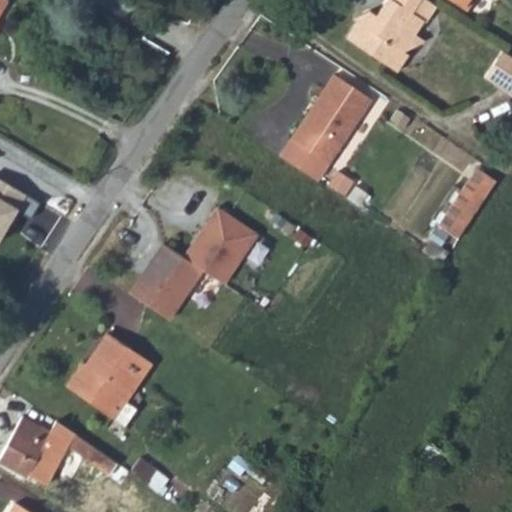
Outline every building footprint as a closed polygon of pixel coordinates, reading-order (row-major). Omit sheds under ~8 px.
[(388,0),(371,29),(363,24),(351,43),(399,77),(413,56),(408,52),(425,23),(428,24),(437,8),(424,0),(388,0)] [(446,0),(461,10),(468,0),(446,0)] [(474,0),(468,0),(461,10),(466,13),(474,0)] [(511,56),(503,51),(486,78),(511,95),(511,56)] [(336,77),(291,144),(327,168),(371,102),(336,77)] [(479,166),(440,225),(460,237),(497,181),(479,166)] [(0,246),(21,212),(32,219),(43,202),(0,176),(0,246)] [(163,245),(129,294),(168,321),(202,271),(222,286),(256,236),(217,209),(183,259),(163,245)] [(76,366),(63,385),(104,413),(121,425),(133,408),(123,401),(149,362),(105,332),(80,368),(76,366)] [(22,418),(0,455),(0,462),(26,477),(33,466),(46,443),(51,434),(22,418)] [(98,469),(106,457),(85,443),(73,434),(65,445),(98,469)] [(59,450),(46,443),(33,466),(45,472),(59,450)] [(452,460),(432,445),(423,456),(444,471),(452,460)]
